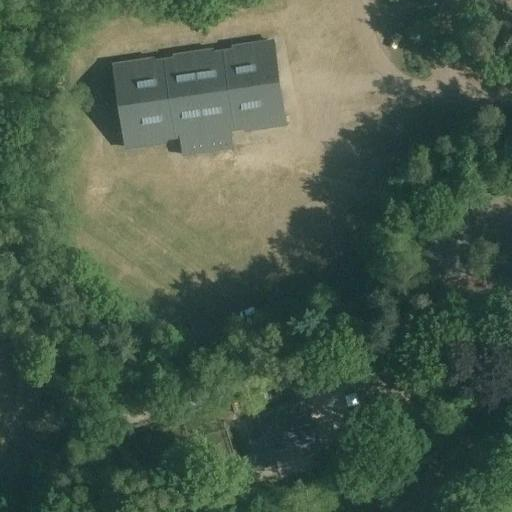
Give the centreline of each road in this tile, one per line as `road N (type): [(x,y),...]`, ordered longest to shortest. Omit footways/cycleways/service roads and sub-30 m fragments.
road 1 (track): [(511,103),(446,101),(394,86),(287,85)]
road 2 (track): [(511,406),(470,415),(360,401)]
